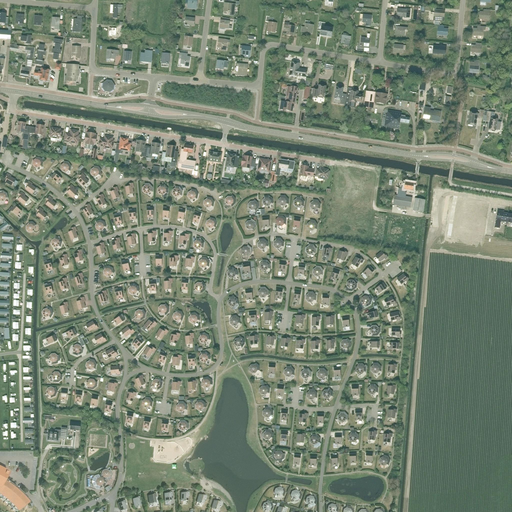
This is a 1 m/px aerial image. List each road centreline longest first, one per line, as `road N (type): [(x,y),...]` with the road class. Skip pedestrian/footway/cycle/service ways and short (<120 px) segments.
road 1 (residential): [(13,92),(11,111),(222,144)]
road 2 (residential): [(379,62),(277,45),(262,51),(257,86),(199,80)]
road 3 (tertiary): [(415,155),(227,121)]
road 4 (residential): [(462,0),(455,75),(379,62)]
road 5 (residential): [(152,76),(91,71),(93,8)]
